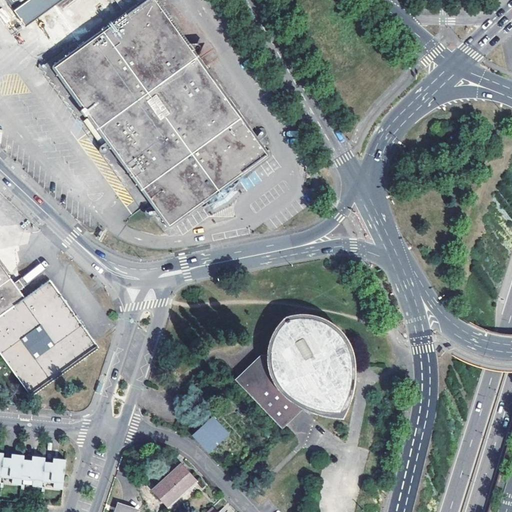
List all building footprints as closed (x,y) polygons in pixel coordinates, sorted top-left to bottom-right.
[(4,0),(21,22),(25,28),(62,0),(4,0)] [(143,0),(140,3),(126,13),(77,49),(73,44),(48,62),(97,128),(172,229),(208,202),(213,209),(227,202),(238,191),(232,183),(270,154),(158,0),(143,0)] [(126,13),(123,7),(73,44),(77,49),(126,13)] [(9,30),(13,36),(25,28),(21,22),(9,30)] [(0,352),(2,354),(3,353),(33,394),(97,346),(75,316),(52,283),(28,300),(0,261),(0,352)] [(270,362),(247,385),(285,424),(304,406),(317,410),(337,413),(338,412),(343,400),(346,391),(347,386),(349,378),(349,372),(349,363),(348,359),(346,350),(342,344),(339,340),(337,337),(333,333),(330,331),(324,327),(322,325),(317,323),(314,323),(311,322),(309,318),(299,320),(288,323),(271,338),(274,342),(272,345),(271,350),(270,354),(270,357),(270,358),(270,362)] [(285,424),(247,385),(270,362),(270,358),(270,357),(261,357),(237,380),(244,387),(282,427),(285,424)] [(199,428),(192,435),(207,451),(227,433),(212,417),(199,428)] [(13,458),(5,457),(3,477),(14,478),(13,484),(23,485),(24,479),(25,459),(26,455),(17,454),(17,459),(15,458),(13,458)] [(34,460),(25,459),(24,479),(35,480),(34,486),(44,487),(44,481),(46,461),(47,458),(38,457),(37,461),(35,461),(34,460)] [(55,462),(46,461),(44,481),(55,482),(55,488),(64,489),(67,459),(59,459),(58,463),(56,463),(55,462)] [(182,464),(154,490),(169,507),(197,481),(182,464)] [(121,501),(117,511),(138,511),(140,507),(121,501)]
